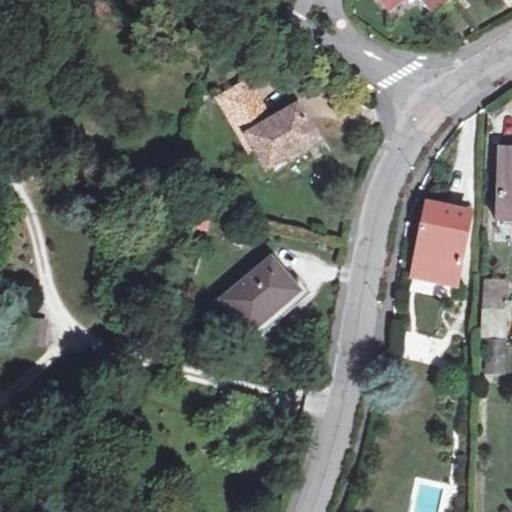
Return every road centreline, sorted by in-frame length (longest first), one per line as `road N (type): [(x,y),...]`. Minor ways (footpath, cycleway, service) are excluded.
road 1 (unclassified): [(432,95),(376,210),(346,396),(311,511)]
road 2 (residential): [(322,23),(432,95)]
